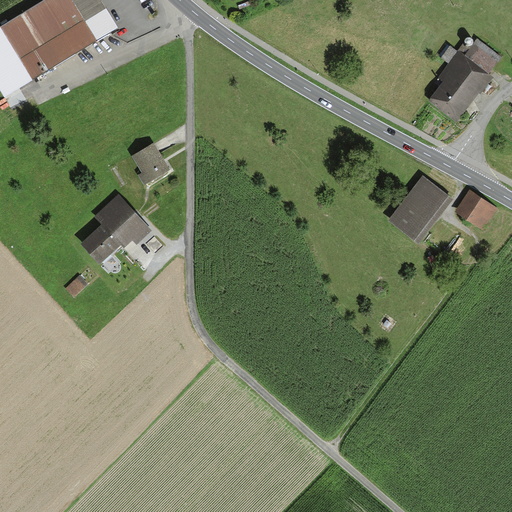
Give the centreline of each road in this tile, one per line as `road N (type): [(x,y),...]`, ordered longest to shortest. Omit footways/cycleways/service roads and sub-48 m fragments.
road 1 (track): [(511,183),(230,27),(197,0)]
road 2 (primary): [(179,0),(250,54),(449,166)]
